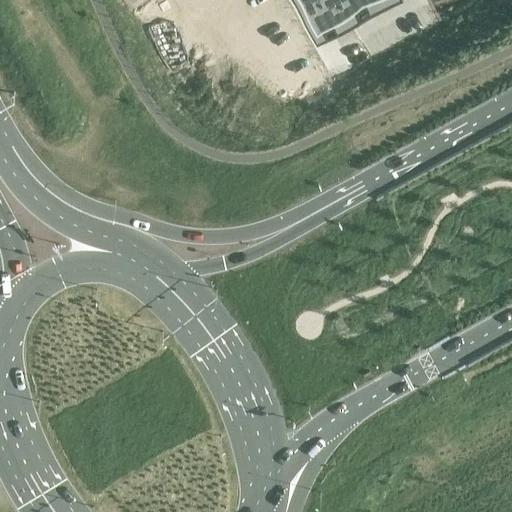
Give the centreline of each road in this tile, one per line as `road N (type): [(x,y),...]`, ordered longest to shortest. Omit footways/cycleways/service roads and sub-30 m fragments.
road 1 (motorway): [(511,62),(0,346)]
road 2 (motorway): [(0,498),(511,215)]
road 3 (motorway): [(511,163),(0,445)]
road 4 (motorway): [(47,511),(511,255)]
road 5 (motorway): [(368,185),(357,183),(253,233),(186,237),(79,202),(21,149),(0,143)]
road 6 (motorway): [(239,511),(511,362)]
road 7 (trunk): [(268,493),(255,426),(230,368),(154,275)]
road 8 (motorway): [(368,185),(254,254),(154,275)]
road 9 (trunk): [(154,275),(125,244),(44,207),(0,152)]
road 10 (trunk): [(154,275),(57,273),(23,302),(2,344)]
road 11 (motorway): [(363,404),(511,322)]
road 12 (motorway): [(511,105),(368,185)]
road 13 (residential): [(292,0),(320,48),(409,0)]
road 14 (trunk): [(0,385),(8,426),(52,511)]
road 15 (motorway): [(268,493),(306,442),(363,404)]
road 16 (trunk): [(0,219),(15,264),(2,344)]
road 17 (primary): [(295,511),(323,450),(363,404)]
